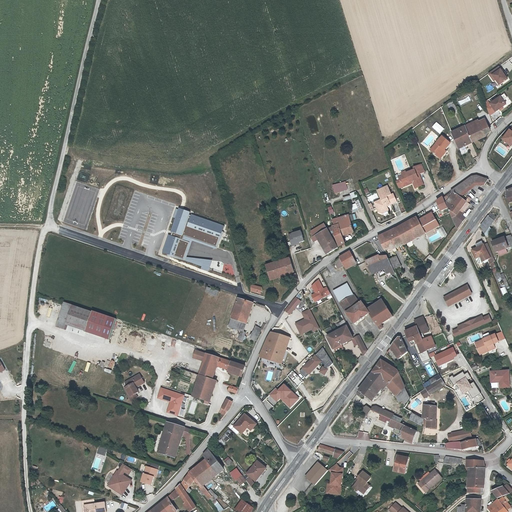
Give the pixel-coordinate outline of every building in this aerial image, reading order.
[(507,79),(497,66),(487,73),(490,76),(492,75),(499,85),(507,79)] [(492,75),(490,76),(497,86),(499,85),(492,75)] [(461,106),(472,101),(469,96),(459,101),(461,106)] [(491,103),(486,106),(490,115),(495,111),(496,111),(506,104),(503,100),(500,96),(491,103)] [(500,116),(493,125),(496,128),(503,119),(500,116)] [(478,120),(463,127),(472,142),(483,136),(489,130),(484,120),(479,122),(478,120)] [(458,148),(472,142),(463,127),(452,132),(458,148)] [(511,129),(501,143),(508,148),(509,145),(511,147),(511,129)] [(431,150),(439,157),(445,150),(451,143),(443,136),(431,150)] [(399,179),(401,183),(402,185),(406,183),(408,187),(412,186),(411,184),(413,183),(416,190),(424,187),(419,176),(424,174),(421,166),(413,169),(414,171),(411,173),(407,174),(407,176),(403,178),(399,179)] [(464,220),(461,217),(458,214),(459,213),(467,201),(461,196),(476,184),(482,187),(484,181),(476,177),(473,177),(471,177),(469,178),(467,180),(452,190),(454,192),(452,193),(453,194),(446,202),(452,218),(458,229),(464,220)] [(349,189),(346,181),(332,186),(335,194),(349,189)] [(388,208),(388,207),(388,206),(390,205),(391,206),(397,202),(393,194),(392,195),(388,186),(377,191),(382,200),(378,202),(380,207),(377,208),(379,213),(383,214),(389,211),(388,208)] [(130,205),(134,206),(136,197),(144,199),(145,194),(137,192),(136,198),(132,197),(130,205)] [(343,198),(344,202),(358,198),(357,192),(350,194),(351,196),(343,198)] [(145,195),(144,201),(151,203),(153,197),(145,195)] [(361,202),(352,204),(355,213),(363,210),(361,202)] [(179,209),(178,215),(188,218),(190,212),(179,209)] [(485,233),(495,220),(493,218),(495,215),(491,212),(481,225),(485,233)] [(333,220),(335,226),(351,221),(354,220),(352,214),(333,220)] [(218,247),(224,226),(207,221),(199,218),(197,225),(194,225),(194,224),(190,223),(186,235),(192,236),(191,239),(218,247)] [(397,229),(403,242),(423,231),(425,234),(430,231),(428,227),(422,229),(418,219),(397,229)] [(354,232),(351,221),(335,226),(333,227),(339,247),(343,246),(343,247),(346,246),(343,236),(342,233),(347,231),(348,234),(354,232)] [(317,241),(321,247),(324,245),(329,253),(337,248),(334,242),(336,241),(334,234),(333,234),(331,229),(323,233),(319,236),(315,238),(317,241)] [(385,251),(404,243),(403,242),(397,229),(378,238),(385,251)] [(425,236),(425,234),(423,231),(403,242),(404,243),(405,246),(425,236)] [(289,235),(292,247),(306,243),(303,232),(289,235)] [(497,253),(510,248),(505,237),(493,242),(497,253)] [(317,241),(315,238),(307,243),(309,248),(312,246),(317,241)] [(302,252),(309,248),(307,243),(299,248),(302,252)] [(489,244),(485,245),(478,248),(473,250),(479,264),(490,259),(492,264),(496,262),(489,244)] [(324,245),(321,247),(326,255),(329,253),(324,245)] [(310,250),(303,254),(311,266),(318,262),(310,250)] [(340,258),(340,259),(344,266),(346,269),(355,264),(349,253),(340,258)] [(387,273),(391,271),(393,270),(394,268),(387,257),(386,257),(381,257),(380,255),(366,262),(372,273),(384,266),(387,273)] [(395,269),(402,266),(396,256),(390,259),(395,269)] [(340,268),(344,266),(340,259),(336,262),(340,268)] [(290,260),(272,265),(275,275),(287,272),(289,276),(294,272),(290,260)] [(271,281),(289,276),(287,272),(275,275),(272,265),(267,266),(271,281)] [(320,281),(311,287),(315,294),(312,296),(316,304),(332,294),(327,287),(325,289),(320,281)] [(340,304),(341,307),(348,302),(350,300),(354,297),(348,285),(334,292),(340,304)] [(253,286),(253,292),(261,295),(263,290),(253,286)] [(468,286),(445,298),(449,307),(472,294),(468,286)] [(207,287),(205,293),(218,297),(220,291),(207,287)] [(291,316),(302,302),(296,297),(285,311),(291,316)] [(392,318),(385,307),(382,303),(381,301),(379,302),(368,310),(367,311),(359,299),(357,301),(354,297),(350,300),(348,302),(341,307),(346,314),(354,325),(370,314),(379,327),(379,326),(382,325),(392,318)] [(233,322),(248,327),(250,320),(247,318),(251,306),(240,302),(233,322)] [(65,304),(57,327),(67,331),(68,326),(87,332),(93,313),(65,304)] [(255,307),(251,306),(247,318),(250,320),(255,307)] [(305,320),(296,324),(302,336),(313,331),(314,333),(320,330),(311,309),(302,313),(305,320)] [(434,314),(426,317),(432,334),(441,330),(434,314)] [(451,331),(454,337),(491,321),(488,315),(451,331)] [(416,324),(417,327),(420,336),(429,332),(423,318),(415,322),(416,324)] [(246,332),(248,327),(233,322),(231,327),(244,332),(246,332)] [(354,345),(358,344),(355,338),(354,339),(347,327),(328,337),(334,349),(342,345),(351,340),(354,345)] [(427,353),(423,342),(420,336),(417,327),(406,331),(407,334),(405,335),(407,339),(409,339),(412,346),(414,345),(417,344),(421,354),(419,355),(422,363),(431,360),(429,355),(427,353)] [(280,362),(288,338),(283,336),(273,333),(261,357),(280,362)] [(391,346),(400,358),(407,350),(400,334),(391,346)] [(258,343),(261,337),(256,335),(253,341),(258,343)] [(495,335),(474,343),(479,355),(488,352),(486,348),(493,345),(498,343),(498,342),(495,335)] [(361,336),(355,338),(358,344),(364,356),(368,350),(361,336)] [(280,362),(281,363),(284,365),(290,345),(292,346),(294,340),(288,338),(280,362)] [(307,379),(322,364),(328,369),(335,362),(322,349),(300,371),(307,379)] [(205,363),(208,356),(197,352),(195,360),(205,363)] [(200,378),(212,382),(217,368),(242,377),(245,368),(208,356),(205,363),(200,378)] [(382,387),(385,386),(387,384),(388,382),(393,389),(394,388),(397,393),(404,387),(398,371),(394,376),(385,370),(389,364),(381,359),(374,370),(357,392),(363,397),(366,394),(373,400),(382,387)] [(398,371),(389,364),(385,370),(394,376),(398,371)] [(324,367),(320,373),(326,377),(330,371),(324,367)] [(86,381),(90,371),(84,369),(80,378),(86,381)] [(499,381),(499,383),(499,388),(508,388),(507,372),(490,372),(490,382),(499,381)] [(128,388),(124,390),(127,394),(129,394),(131,397),(135,396),(138,394),(135,389),(134,387),(143,382),(140,376),(126,383),(128,388)] [(210,392),(213,393),(217,383),(212,382),(200,378),(193,399),(206,403),(210,392)] [(426,390),(430,396),(444,385),(440,380),(426,390)] [(393,389),(388,382),(387,384),(388,386),(394,395),(401,404),(408,398),(403,388),(404,387),(397,393),(394,388),(393,389)] [(291,410),(301,400),(286,385),(279,391),(277,388),(270,395),(278,403),(281,400),(291,410)] [(179,417),(186,395),(161,388),(158,400),(170,403),(167,414),(179,417)] [(425,391),(421,393),(426,399),(430,396),(426,390),(425,391)] [(137,399),(135,396),(131,397),(129,394),(127,394),(131,402),(137,399)] [(226,401),(221,409),(227,413),(230,409),(232,404),(226,401)] [(369,413),(371,409),(366,406),(360,410),(366,414),(369,413)] [(391,419),(394,414),(376,406),(373,406),(371,409),(382,414),(391,419)] [(424,406),(423,418),(423,419),(428,420),(428,427),(435,429),(437,408),(434,408),(428,407),(424,406)] [(227,413),(221,409),(217,413),(223,418),(227,413)] [(422,425),(423,419),(423,418),(412,413),(410,419),(416,423),(422,425)] [(240,437),(245,431),(247,429),(251,432),(254,428),(243,419),(233,431),(240,437)] [(388,426),(394,429),(397,422),(391,419),(388,426)] [(397,422),(394,429),(400,433),(401,431),(403,426),(404,425),(397,422)] [(174,458),(182,434),(187,436),(188,432),(167,425),(158,453),(174,458)] [(410,429),(403,426),(401,431),(400,433),(399,436),(405,439),(410,429)] [(410,429),(405,439),(412,442),(416,432),(410,429)] [(227,443),(234,435),(229,431),(222,438),(227,443)] [(469,431),(451,435),(452,443),(471,439),(469,431)] [(463,450),(480,447),(474,441),(460,444),(449,444),(446,445),(445,449),(463,450)] [(320,451),(334,455),(336,449),(322,445),(320,451)] [(100,446),(98,453),(106,456),(109,449),(100,446)] [(345,452),(336,449),(334,455),(333,457),(338,458),(345,452)] [(200,489),(202,488),(203,487),(200,483),(208,477),(211,481),(223,472),(208,451),(203,457),(206,461),(190,473),(179,487),(185,491),(194,481),(200,489)] [(395,458),(394,472),(404,473),(406,459),(395,458)] [(315,484),(329,471),(320,462),(306,476),(315,484)] [(465,474),(468,474),(469,467),(484,468),(483,464),(479,464),(479,462),(466,463),(465,474)] [(246,476),(256,482),(264,470),(255,463),(246,476)] [(124,465),(121,470),(125,473),(129,476),(133,471),(124,465)] [(478,474),(478,468),(469,467),(468,474),(468,477),(468,479),(480,479),(481,479),(481,474),(478,474)] [(152,487),(155,478),(157,471),(147,468),(142,484),(152,487)] [(336,474),(333,473),(331,484),(331,489),(341,491),(343,468),(340,468),(337,470),(336,474)] [(240,478),(235,471),(229,476),(234,483),(235,482),(240,478)] [(436,486),(443,480),(436,472),(428,478),(436,486)] [(363,473),(357,480),(359,481),(357,483),(354,486),(358,490),(357,490),(358,491),(363,495),(370,487),(366,485),(371,479),(363,473)] [(493,473),(491,480),(496,482),(499,474),(493,473)] [(130,482),(122,477),(118,475),(110,487),(122,494),(130,482)] [(203,487),(211,481),(208,477),(200,483),(203,487)] [(240,488),(241,487),(243,486),(245,484),(240,478),(235,482),(240,488)] [(428,478),(423,482),(425,484),(420,488),(426,494),(430,491),(436,486),(428,478)] [(480,486),(480,479),(468,479),(467,493),(480,493),(480,486)] [(331,489),(331,484),(328,484),(327,493),(340,495),(341,491),(331,489)] [(511,491),(506,486),(503,489),(502,488),(494,492),(497,499),(508,496),(511,491)] [(176,491),(180,498),(185,494),(179,487),(176,491)] [(203,496),(206,494),(202,488),(200,489),(198,490),(203,496)] [(176,491),(167,500),(170,504),(180,498),(176,491)] [(190,501),(185,494),(180,498),(185,505),(190,501)] [(506,511),(509,509),(510,508),(507,503),(503,499),(503,498),(498,502),(498,501),(488,509),(490,511),(503,511),(505,510),(506,511)] [(217,499),(213,501),(220,511),(221,511),(225,510),(217,499)] [(466,510),(480,511),(481,499),(467,499),(467,503),(466,510)] [(172,511),(174,511),(170,504),(167,500),(159,508),(156,511),(154,511),(172,511)] [(190,501),(185,505),(189,511),(191,511),(195,509),(190,501)]
